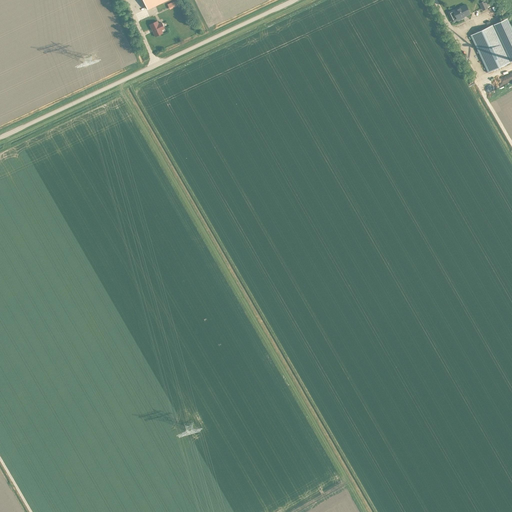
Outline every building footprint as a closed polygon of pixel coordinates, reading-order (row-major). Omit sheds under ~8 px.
[(143,0),(148,10),(168,0),(143,0)] [(168,9),(176,5),(173,0),(165,4),(168,9)] [(485,0),(484,0),(479,2),(481,9),(488,7),(485,0)] [(453,11),(457,19),(463,16),(464,17),(470,14),(465,5),(453,11)] [(493,25),(511,62),(511,61),(511,29),(507,19),(493,25)] [(155,37),(163,33),(161,30),(164,29),(161,23),(158,24),(157,22),(157,21),(149,25),(150,25),(155,37)] [(510,63),(492,26),(471,36),(488,73),(510,63)]
